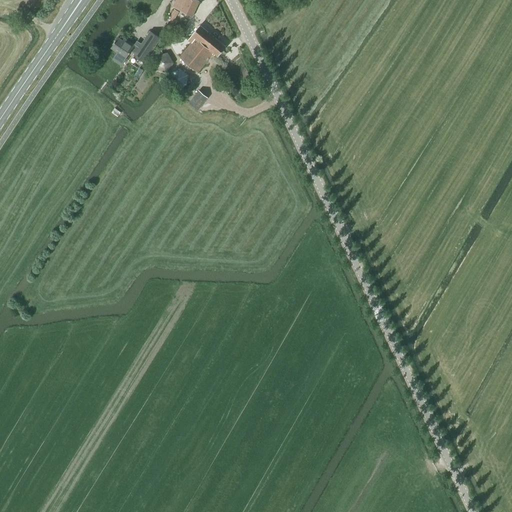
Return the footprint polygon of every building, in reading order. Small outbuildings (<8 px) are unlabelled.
[(176,0),(173,8),(192,17),(200,2),(196,0),(176,0)] [(180,58),(198,72),(213,55),(214,56),(215,55),(218,57),(226,47),(200,26),(188,40),(191,43),(180,58)] [(141,44),(137,41),(134,45),(124,38),(122,41),(118,38),(111,48),(119,53),(117,57),(124,62),(130,52),(134,54),(133,56),(144,63),(160,38),(149,31),(141,44)] [(161,51),(155,53),(151,57),(150,68),(155,68),(166,72),(173,63),(167,54),(162,55),(161,51)] [(187,75),(180,69),(170,73),(169,83),(176,90),(186,86),(187,75)] [(199,91),(189,104),(198,111),(208,98),(199,91)]
